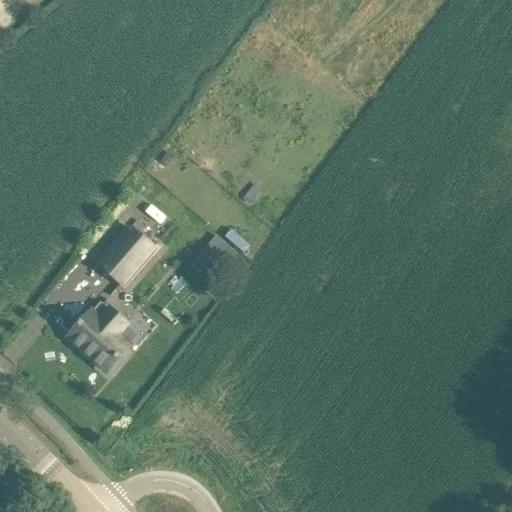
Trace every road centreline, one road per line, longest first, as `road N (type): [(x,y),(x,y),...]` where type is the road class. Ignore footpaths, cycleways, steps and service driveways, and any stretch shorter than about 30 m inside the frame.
road 1 (tertiary): [(91,511),(0,420)]
road 2 (unclassified): [(210,511),(178,481),(159,479),(106,511)]
